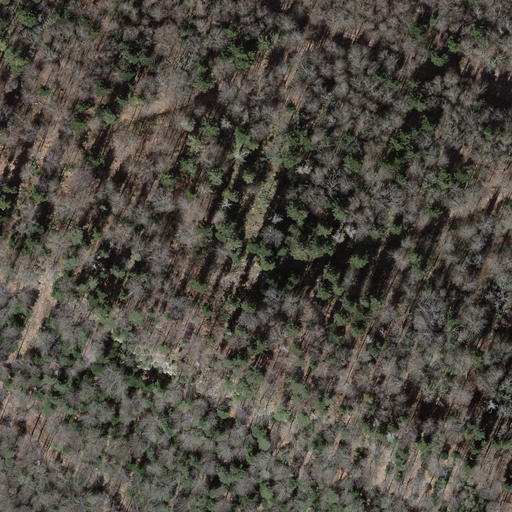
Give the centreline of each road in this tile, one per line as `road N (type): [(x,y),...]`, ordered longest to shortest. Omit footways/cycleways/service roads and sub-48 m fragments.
road 1 (track): [(225,281),(511,194)]
road 2 (track): [(84,132),(323,44),(366,38)]
road 3 (track): [(511,77),(439,65),(258,0)]
road 4 (track): [(150,511),(0,395)]
